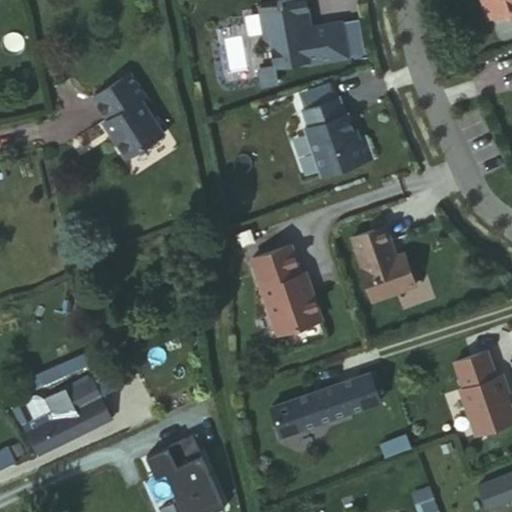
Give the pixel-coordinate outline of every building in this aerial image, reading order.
[(300,5),(299,0),(256,0),(252,1),(256,30),(262,35),(266,59),(299,54),(299,58),(339,51),(333,17),(302,21),(295,22),(293,13),(300,5)] [(511,0),(474,0),(478,11),(499,5),(501,12),(511,8),(511,0)] [(302,21),(300,5),(293,13),(295,22),(302,21)] [(121,70),(83,94),(97,117),(93,119),(117,154),(154,129),(131,95),(135,93),(121,70)] [(326,92),(288,107),(312,170),(361,151),(353,131),(345,134),(335,108),(332,109),(326,92)] [(375,220),(343,231),(354,263),(353,263),(364,295),(407,279),(402,264),(398,265),(392,249),(386,251),(375,220)] [(297,283),(281,238),(244,251),(270,327),(312,312),(302,281),(297,283)] [(396,248),(392,249),(398,265),(402,264),(396,248)] [(296,265),(291,266),(297,283),(302,281),(296,265)] [(476,343),(445,354),(455,380),(451,382),(467,426),(501,414),(503,408),(495,385),(499,384),(492,367),(485,369),(476,343)] [(63,361),(23,376),(28,385),(67,370),(63,361)] [(362,365),(348,370),(358,398),(372,393),(362,365)] [(91,370),(14,409),(36,452),(113,413),(91,370)] [(348,370),(331,376),(342,404),(358,398),(348,370)] [(331,376),(263,400),(273,429),(342,404),(331,376)] [(393,444),(383,421),(360,430),(369,454),(393,444)] [(190,435),(143,453),(152,474),(162,470),(172,496),(168,498),(173,511),(195,511),(198,511),(197,511),(215,511),(220,510),(190,435)] [(7,447),(0,450),(0,469),(15,463),(7,447)]
